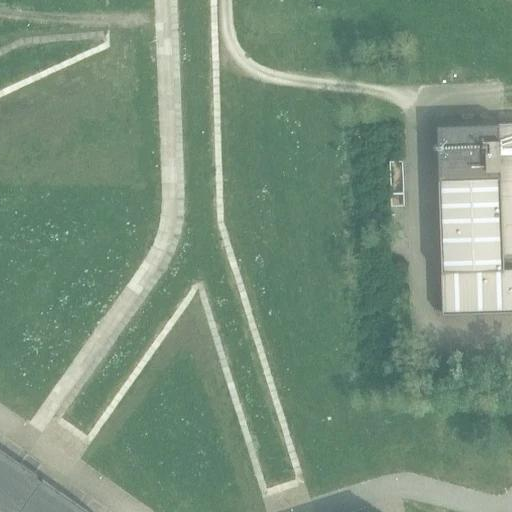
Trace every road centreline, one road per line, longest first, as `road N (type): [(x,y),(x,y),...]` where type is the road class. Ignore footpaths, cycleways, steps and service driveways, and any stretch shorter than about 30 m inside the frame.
road 1 (unknown): [(230,0),(235,34),(256,62),(396,97),(423,118),(422,234),(433,309),(445,327),(511,338)]
road 2 (unknown): [(28,442),(128,303),(169,218),(182,163),(173,0)]
